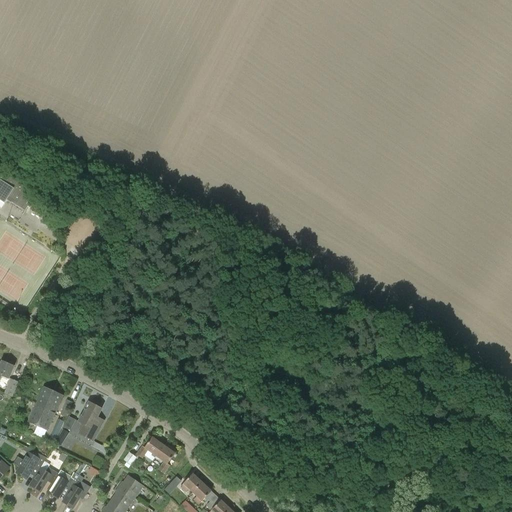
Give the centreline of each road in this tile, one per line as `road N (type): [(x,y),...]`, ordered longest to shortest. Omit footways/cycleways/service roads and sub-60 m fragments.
road 1 (residential): [(145,408),(0,335)]
road 2 (residential): [(265,511),(190,438),(145,408)]
